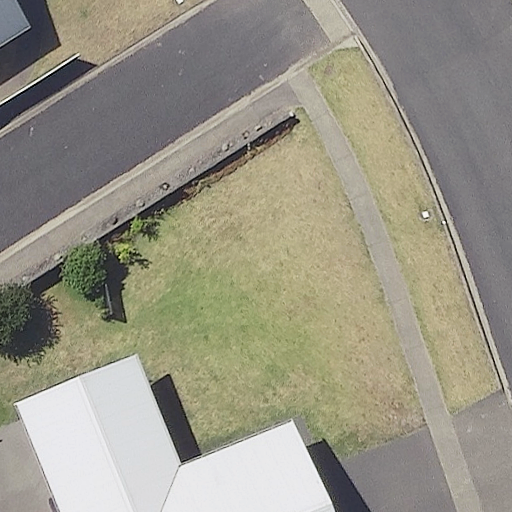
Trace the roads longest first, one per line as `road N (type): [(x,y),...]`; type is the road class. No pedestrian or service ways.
road 1 (residential): [(0,183),(294,0)]
road 2 (residential): [(420,0),(511,219)]
